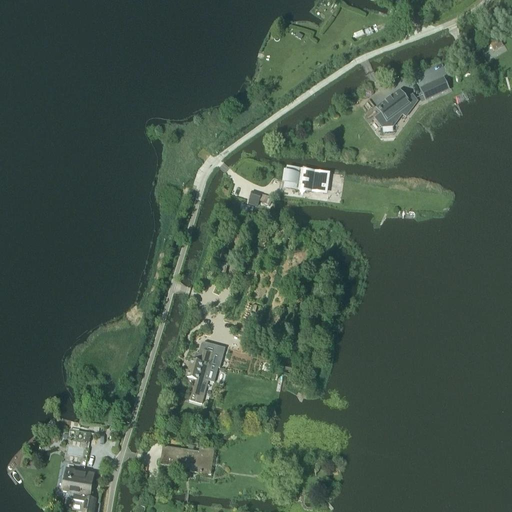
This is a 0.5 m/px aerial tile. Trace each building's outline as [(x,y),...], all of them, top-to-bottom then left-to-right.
[(366,37),(373,35),(370,29),(364,32),(366,37)] [(493,52),(502,47),(498,39),(488,44),(493,52)] [(420,90),(425,101),(448,91),(443,80),(420,90)] [(381,129),(382,137),(393,136),(393,128),(402,116),(405,118),(417,103),(412,96),(406,101),(399,93),(390,99),(389,99),(390,100),(385,103),(384,103),(385,103),(377,109),(381,115),(374,120),(381,129)] [(284,184),(286,184),(285,189),(323,195),(326,175),(290,170),(289,175),(285,174),(284,181),(284,184)] [(270,206),(272,199),(252,193),(251,194),(250,198),(248,204),(257,207),(259,202),(270,206)] [(250,314),(248,321),(256,324),(258,316),(250,314)] [(193,362),(191,361),(187,379),(188,380),(187,385),(193,387),(189,402),(201,405),(203,401),(207,403),(220,357),(215,356),(216,351),(204,348),(201,358),(195,357),(193,362)] [(199,454),(163,448),(160,466),(190,470),(190,473),(210,476),(214,451),(199,449),(199,454)] [(281,462),(280,473),(291,474),(292,464),(281,462)] [(67,471),(63,492),(74,494),(73,501),(85,503),(83,511),(92,511),(95,501),(86,500),(87,496),(89,497),(94,476),(67,471)]
